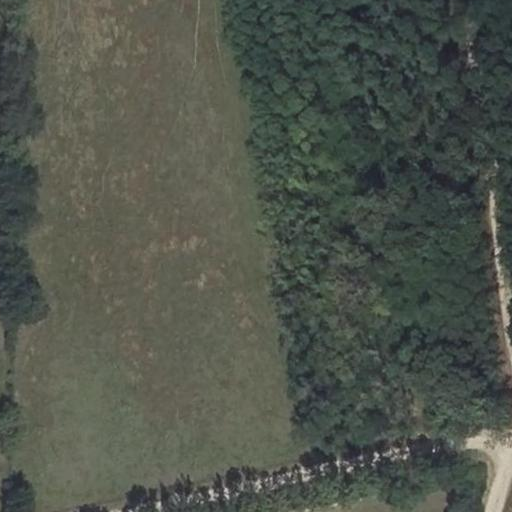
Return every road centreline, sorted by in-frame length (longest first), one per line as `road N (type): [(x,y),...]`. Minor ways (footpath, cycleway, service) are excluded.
road 1 (track): [(511,439),(367,459),(134,511)]
road 2 (track): [(511,341),(461,0)]
